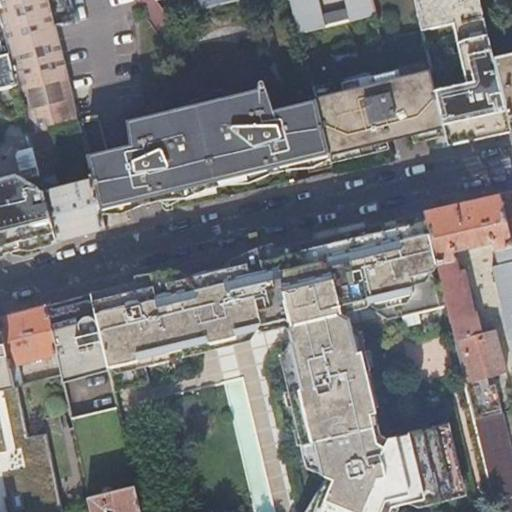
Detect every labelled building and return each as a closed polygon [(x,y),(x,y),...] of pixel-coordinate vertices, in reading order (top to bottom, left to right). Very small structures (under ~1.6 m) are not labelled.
[(0,0),(0,23),(8,53),(13,73),(28,132),(47,127),(66,123),(76,120),(53,27),(46,0),(0,0)] [(46,0),(53,27),(74,22),(68,0),(46,0)] [(289,0),(298,34),(323,28),(320,17),(315,0),(289,0)] [(342,0),(345,10),(347,21),(374,15),(370,0),(342,0)] [(445,137),(447,147),(476,141),(510,133),(493,60),(484,25),(480,11),(477,0),(412,0),(420,32),(420,33),(452,25),(467,83),(434,91),(443,130),(445,137)] [(511,0),(477,0),(480,11),(511,2),(511,0)] [(320,17),(323,28),(347,21),(345,10),(320,17)] [(8,53),(0,55),(0,252),(0,254),(10,252),(50,241),(56,240),(28,132),(13,73),(8,53)] [(511,55),(493,60),(510,133),(511,132),(511,55)] [(428,65),(313,93),(328,156),(386,143),(391,142),(406,139),(411,137),(443,130),(434,91),(428,65)] [(128,144),(85,156),(91,178),(99,212),(143,201),(297,164),(328,156),(313,93),(273,103),(266,73),(260,74),(264,89),(210,104),(210,103),(125,125),(128,144)] [(85,156),(76,120),(66,123),(75,159),(85,156)] [(47,127),(28,132),(56,240),(81,234),(103,228),(99,212),(91,178),(53,188),(56,182),(53,170),(58,168),(47,127)] [(430,140),(445,137),(443,130),(411,137),(413,144),(430,140)] [(328,156),(330,164),(362,156),(388,151),(386,143),(328,156)] [(511,192),(498,196),(511,253),(511,192)] [(453,206),(422,213),(444,304),(464,384),(484,379),(498,376),(499,381),(505,380),(493,330),(477,334),(472,312),(471,312),(461,270),(455,271),(450,251),(489,242),(491,252),(493,251),(496,265),(490,267),(508,339),(510,338),(511,337),(511,253),(498,196),(464,204),(453,206)] [(244,341),(243,340),(253,337),(255,331),(258,330),(262,332),(284,327),(290,330),(292,338),(289,339),(278,357),(306,467),(324,475),(320,484),(315,491),(308,503),(303,511),(392,511),(396,503),(397,503),(406,501),(473,485),(457,421),(383,439),(378,436),(372,411),(351,328),(347,325),(345,317),(350,309),(368,305),(389,318),(444,304),(422,213),(364,226),(363,219),(309,233),(311,239),(272,248),(271,244),(252,248),(237,257),(208,263),(170,272),(153,274),(134,278),(134,282),(125,284),(90,293),(108,368),(108,369),(109,375),(144,366),(185,356),(185,354),(203,349),(204,351),(244,341)] [(50,241),(10,252),(11,254),(21,256),(41,251),(40,248),(51,245),(50,241)] [(47,304),(44,305),(55,355),(60,375),(61,380),(108,369),(108,368),(90,293),(68,299),(47,304)] [(22,311),(0,316),(0,326),(9,366),(16,364),(55,355),(44,305),(22,311)] [(0,511),(61,511),(44,432),(27,436),(15,385),(14,385),(9,366),(0,326),(0,511)] [(351,328),(372,411),(375,405),(357,332),(351,328)] [(16,364),(9,366),(14,385),(15,385),(20,384),(16,364)] [(109,375),(114,393),(149,385),(144,366),(109,375)] [(108,369),(61,380),(70,419),(117,407),(114,393),(109,375),(108,369)] [(484,379),(464,384),(465,389),(494,511),(511,511),(511,461),(494,386),(487,388),(484,379)] [(117,407),(70,419),(88,498),(135,486),(117,407)] [(473,485),(406,501),(415,510),(476,495),(473,485)] [(87,498),(90,511),(103,511),(106,508),(108,509),(110,509),(114,511),(140,511),(135,486),(88,498),(87,498)]
